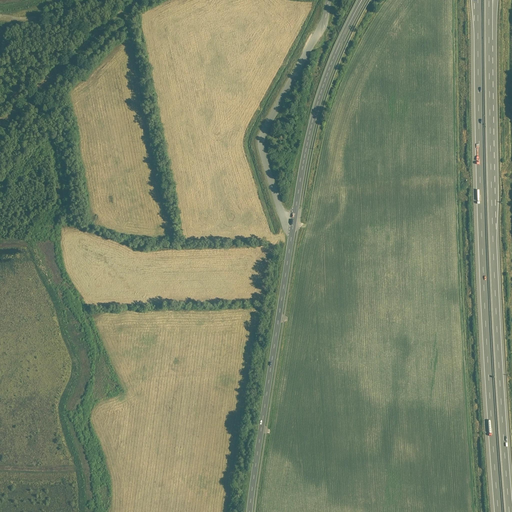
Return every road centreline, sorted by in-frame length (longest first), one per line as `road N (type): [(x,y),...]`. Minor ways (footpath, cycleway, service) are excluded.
road 1 (tertiary): [(250,511),(309,135),(336,51),(363,0)]
road 2 (motorway): [(477,0),(497,511)]
road 3 (motorway): [(508,511),(488,41)]
road 4 (track): [(136,0),(0,123)]
